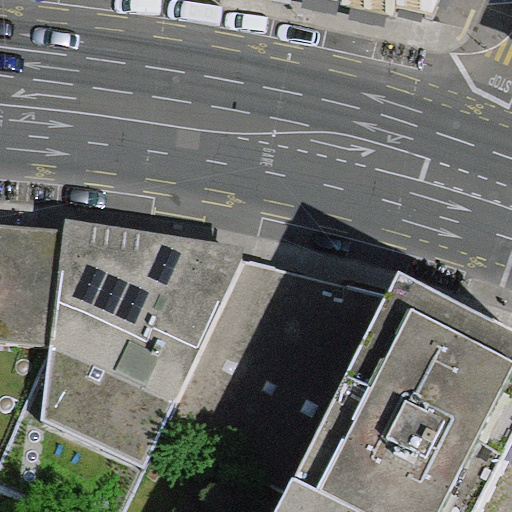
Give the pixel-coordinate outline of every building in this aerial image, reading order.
[(435,21),(444,0),(305,0),(397,19),(398,14),(435,21)] [(0,346),(52,351),(66,238),(0,231),(0,346)] [(154,249),(66,238),(52,351),(89,368),(79,387),(85,400),(97,405),(108,402),(118,383),(160,402),(178,410),(242,271),(245,265),(224,262),(154,249)] [(294,501),(391,320),(344,296),(340,302),(310,287),(307,294),(277,280),(273,286),(242,271),(178,410),(167,434),(294,501)] [(511,353),(402,299),(391,320),(294,501),(315,511),(488,511),(511,465),(511,353)] [(0,474),(52,351),(0,346),(0,474)] [(511,511),(511,465),(488,511),(511,511)]
